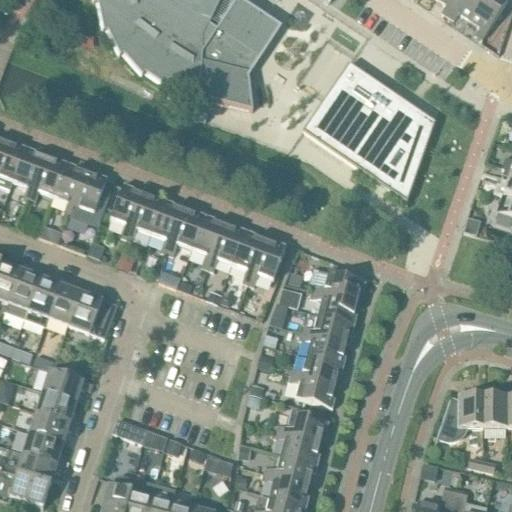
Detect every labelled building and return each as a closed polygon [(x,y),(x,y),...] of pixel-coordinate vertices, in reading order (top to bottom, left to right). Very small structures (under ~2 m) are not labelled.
[(198,99),(202,40),(208,27),(220,0),(92,0),(92,8),(96,7),(102,36),(105,34),(118,61),(122,58),(141,80),(144,77),(168,94),(170,90),(197,99),(198,99)] [(435,0),(434,3),(445,10),(440,17),(446,21),(460,0),(435,0)] [(460,0),(446,21),(452,25),(457,18),(468,26),(485,0),(460,0)] [(495,0),(485,0),(468,26),(479,33),(474,40),(481,44),(506,7),(495,0)] [(197,99),(197,102),(197,103),(251,116),(247,80),(246,70),(253,59),(259,63),(280,31),(236,2),(216,32),(208,27),(202,40),(198,99),(197,99)] [(347,68),(302,136),(405,207),(433,127),(416,115),(414,118),(398,106),(399,104),(347,68)] [(0,183),(12,188),(25,152),(20,150),(18,153),(4,148),(0,157),(0,183)] [(28,207),(44,163),(30,158),(31,154),(25,152),(12,188),(26,193),(21,205),(28,207)] [(52,203),(66,167),(60,165),(59,169),(44,163),(28,207),(34,209),(38,198),(52,203)] [(511,185),(511,167),(503,164),(500,174),(509,177),(507,184),(511,185)] [(68,222),(84,178),(70,173),(71,170),(66,167),(52,203),(66,209),(62,220),(68,222)] [(84,178),(68,222),(74,225),(78,213),(93,219),(107,183),(100,181),(99,184),(84,178)] [(511,185),(507,184),(504,191),(495,188),(492,197),(501,200),(496,216),(511,221),(511,185)] [(125,244),(142,200),(127,195),(129,191),(122,189),(109,225),(124,231),(119,242),(125,244)] [(150,240),(163,205),(158,202),(156,206),(142,200),(125,244),(132,246),(136,235),(150,240)] [(166,259),(182,216),(168,210),(169,207),(163,205),(150,240),(164,246),(160,257),(166,259)] [(190,256),(204,220),(198,218),(197,221),(182,216),(166,259),(172,262),(176,250),(190,256)] [(206,275),(223,231),(208,225),(209,222),(204,220),(190,256),(204,261),(200,272),(206,275)] [(467,223),(463,237),(475,240),(479,226),(467,223)] [(231,271),(244,235),(239,233),(237,236),(223,231),(206,275),(212,277),(217,266),(231,271)] [(247,290),(263,246),(249,241),(250,237),(244,235),(231,271),(245,276),(240,288),(247,290)] [(263,246),(247,290),(253,292),(257,281),(272,287),(285,251),(279,248),(278,252),(263,246)] [(92,248),(87,260),(101,265),(105,253),(92,248)] [(121,257),(115,271),(129,276),(134,262),(121,257)] [(307,261),(298,258),(293,271),(302,275),(307,261)] [(0,306),(7,309),(21,271),(14,268),(13,273),(0,268),(0,306)] [(312,290),(310,296),(359,309),(364,288),(354,286),(356,278),(332,269),(330,279),(327,279),(323,293),(312,290)] [(3,318),(23,325),(40,284),(26,278),(28,273),(21,271),(7,309),(3,318)] [(290,278),(288,289),(299,292),(302,281),(290,278)] [(180,283),(169,279),(164,290),(165,290),(175,294),(180,283)] [(49,321),(62,287),(55,284),(53,289),(40,284),(23,325),(44,333),(48,324),(49,321)] [(179,286),(176,294),(187,298),(190,290),(179,286)] [(67,331),(80,299),(65,293),(67,289),(62,287),(49,321),(48,324),(67,331)] [(281,294),(277,309),(286,311),(290,296),(281,294)] [(359,309),(310,296),(308,303),(320,306),(316,320),(353,330),(359,309)] [(210,297),(206,306),(217,310),(220,301),(210,297)] [(101,306),(102,302),(95,299),(93,304),(80,299),(67,331),(103,345),(116,312),(101,306)] [(221,299),(218,308),(228,312),(230,308),(227,302),(221,299)] [(353,330),(316,320),(312,335),(301,332),(299,338),(348,351),(353,330)] [(270,323),(268,330),(281,333),(282,326),(270,323)] [(348,351),(299,338),(297,345),(309,348),(305,362),(342,372),(348,351)] [(264,340),(262,350),(274,353),(276,343),(264,340)] [(23,356),(19,366),(28,369),(28,368),(32,359),(23,356)] [(35,360),(32,370),(40,373),(44,363),(35,360)] [(258,360),(256,371),(269,375),(272,364),(258,360)] [(55,362),(50,376),(60,379),(65,365),(55,362)] [(342,372),(305,362),(301,377),(290,374),(288,380),(337,393),(342,372)] [(41,398),(74,409),(79,395),(83,396),(86,389),(48,377),(41,398)] [(337,393),(288,380),(286,386),(298,389),(294,405),(331,415),(337,393)] [(248,399),(260,403),(262,393),(250,390),(248,399)] [(463,437),(463,434),(482,434),(482,402),(474,402),(474,397),(457,397),(457,408),(450,405),(451,402),(449,402),(434,445),(436,446),(437,443),(445,446),(446,446),(447,446),(450,446),(451,446),(454,445),(455,445),(457,444),(459,442),(460,441),(461,440),(462,438),(463,437)] [(506,434),(506,397),(489,397),(489,402),(482,402),(482,434),(506,434)] [(74,409),(41,398),(34,419),(72,431),(75,423),(70,422),(74,409)] [(0,399),(0,406),(8,409),(10,402),(0,399)] [(248,399),(245,411),(258,414),(261,403),(260,403),(248,399)] [(273,436),(318,448),(322,432),(326,433),(328,428),(290,418),(286,433),(275,430),(273,436)] [(72,431),(34,419),(28,440),(62,451),(67,436),(70,438),(72,431)] [(116,426),(111,440),(140,451),(141,450),(146,437),(116,426)] [(141,450),(140,451),(158,455),(161,441),(146,436),(146,437),(141,450)] [(318,448),(273,436),(272,443),(283,446),(279,460),(316,470),(318,464),(314,463),(318,448)] [(62,451),(28,440),(21,460),(60,472),(62,465),(58,463),(62,451)] [(169,444),(164,457),(176,462),(181,449),(169,444)] [(238,452),(237,464),(248,465),(249,453),(238,452)] [(191,453),(188,463),(201,468),(205,458),(191,453)] [(60,472),(21,460),(14,481),(49,492),(53,477),(58,478),(60,472)] [(316,470),(279,460),(275,475),(264,472),(262,478),(307,490),(311,475),(315,476),(316,470)] [(479,476),(481,467),(469,464),(467,473),(479,476)] [(228,482),(231,468),(219,465),(215,478),(228,482)] [(481,467),(479,476),(492,479),(494,470),(481,467)] [(307,490),(262,478),(260,484),(272,487),(268,502),(305,511),(307,506),(303,505),(307,490)] [(124,511),(132,484),(119,480),(117,481),(113,484),(111,492),(107,491),(101,511),(124,511)] [(42,511),(49,492),(14,481),(8,501),(41,511),(42,511)] [(235,481),(234,493),(244,494),(245,482),(235,481)] [(132,484),(124,511),(147,511),(150,503),(153,490),(132,484)] [(150,503),(147,511),(169,511),(171,508),(174,496),(153,490),(150,503)] [(451,511),(455,497),(443,494),(439,511),(417,506),(415,511),(451,511)] [(455,497),(451,511),(478,511),(465,509),(467,500),(455,497)] [(305,511),(268,502),(265,511),(305,511)]
